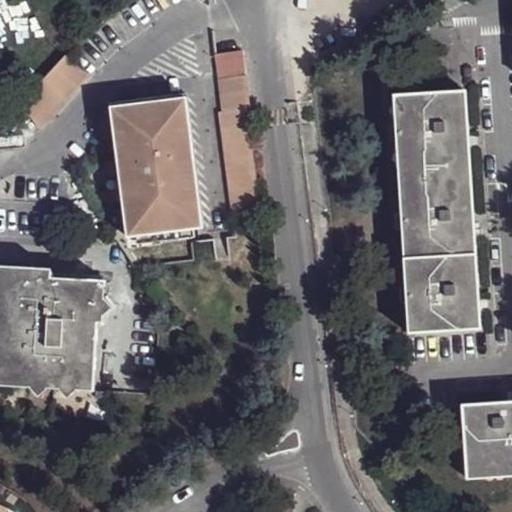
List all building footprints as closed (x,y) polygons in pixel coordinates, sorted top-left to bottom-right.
[(38,128),(87,79),(65,57),(16,106),(38,128)] [(213,79),(232,222),(260,218),(241,75),(213,79)] [(489,321),(474,85),(402,88),(403,117),(399,117),(392,117),(392,133),(400,133),(405,133),(408,205),(404,205),(397,205),(398,220),(405,221),(409,221),(412,281),(409,280),(401,280),(403,295),(409,296),(413,295),(415,326),(489,321)] [(202,225),(185,97),(108,106),(125,236),(133,234),(195,227),(202,225)] [(0,201),(0,231),(56,235),(60,189),(9,187),(0,201)] [(195,227),(133,234),(135,247),(196,239),(195,227)] [(0,261),(0,380),(95,387),(108,277),(53,273),(53,264),(0,261)] [(511,470),(511,395),(469,398),(475,473),(511,470)]
